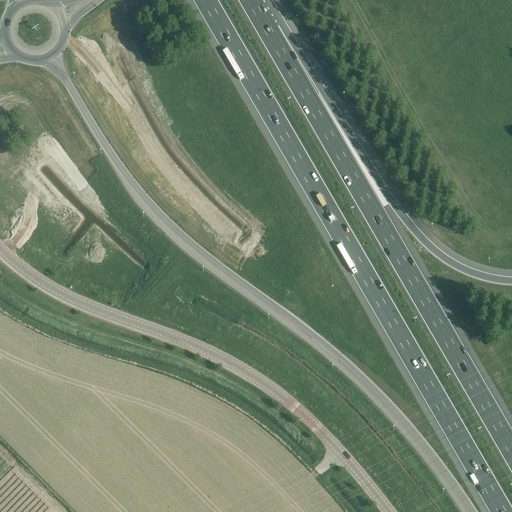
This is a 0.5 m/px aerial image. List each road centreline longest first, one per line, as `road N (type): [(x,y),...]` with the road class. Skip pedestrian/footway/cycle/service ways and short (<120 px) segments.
road 1 (motorway): [(51,56),(156,213),(389,411),(469,511)]
road 2 (motorway): [(202,0),(499,511)]
road 3 (secondary): [(394,511),(268,386),(187,343),(71,299),(0,247)]
road 4 (motorway): [(511,439),(291,63)]
road 5 (motorway): [(511,279),(455,265),(436,251),(291,63)]
